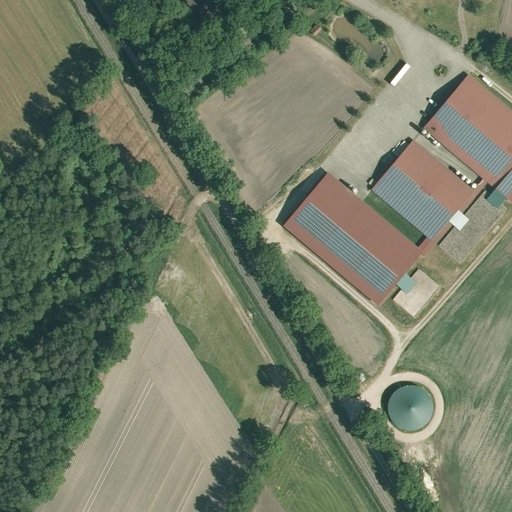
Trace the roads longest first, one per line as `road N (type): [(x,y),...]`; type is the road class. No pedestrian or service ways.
road 1 (unclassified): [(412,511),(166,111),(300,0)]
road 2 (track): [(166,111),(95,0)]
road 3 (track): [(216,191),(200,197),(156,294)]
